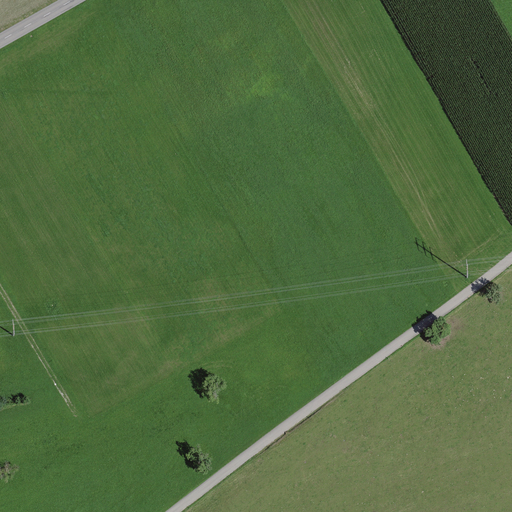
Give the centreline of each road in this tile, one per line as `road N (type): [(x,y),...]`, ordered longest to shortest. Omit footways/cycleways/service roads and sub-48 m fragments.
road 1 (unclassified): [(172,511),(511,257)]
road 2 (track): [(70,399),(0,280)]
